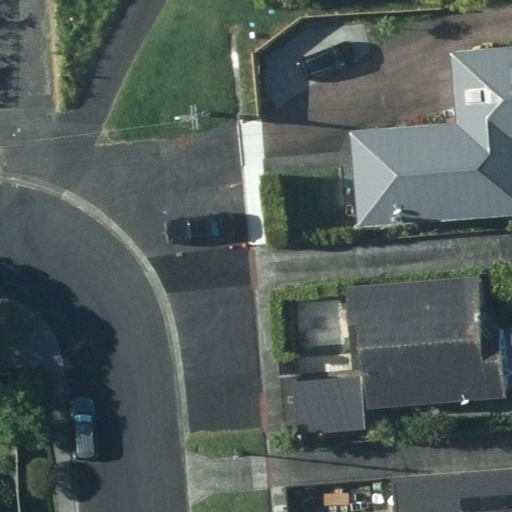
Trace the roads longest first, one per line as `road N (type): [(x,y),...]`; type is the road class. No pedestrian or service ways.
road 1 (residential): [(16,236),(73,257),(118,310),(137,368),(148,511)]
road 2 (residential): [(6,0),(16,236)]
